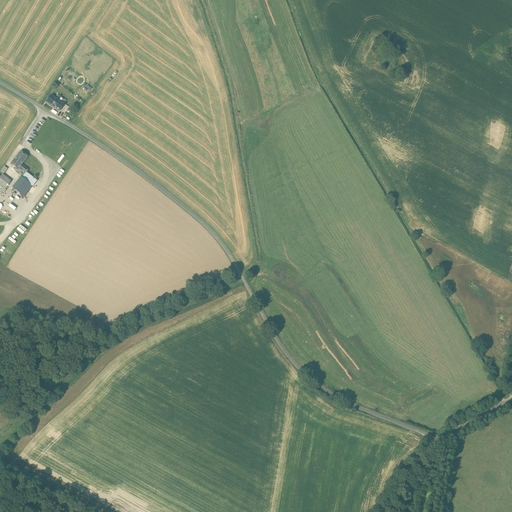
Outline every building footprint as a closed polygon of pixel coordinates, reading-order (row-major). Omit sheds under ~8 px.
[(58,100),(55,98),(51,95),(46,103),(53,107),(58,100)] [(59,112),(62,107),(64,104),(58,100),(53,107),(59,112)] [(22,164),(28,157),(28,156),(21,151),(10,164),(18,170),(22,164)] [(28,169),(24,166),(22,164),(19,168),(26,173),(28,169)] [(3,174),(0,177),(0,191),(2,193),(11,181),(3,174)] [(22,178),(30,184),(31,184),(34,180),(25,174),(22,178)] [(24,195),(28,190),(32,185),(21,177),(14,187),(24,195)]
